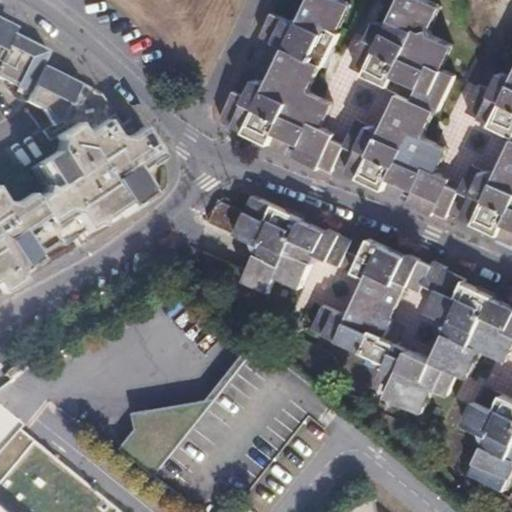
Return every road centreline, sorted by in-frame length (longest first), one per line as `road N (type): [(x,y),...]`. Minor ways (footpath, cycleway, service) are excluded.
road 1 (residential): [(220,160),(511,278)]
road 2 (residential): [(220,160),(140,235),(0,321)]
road 3 (residential): [(27,0),(220,160)]
